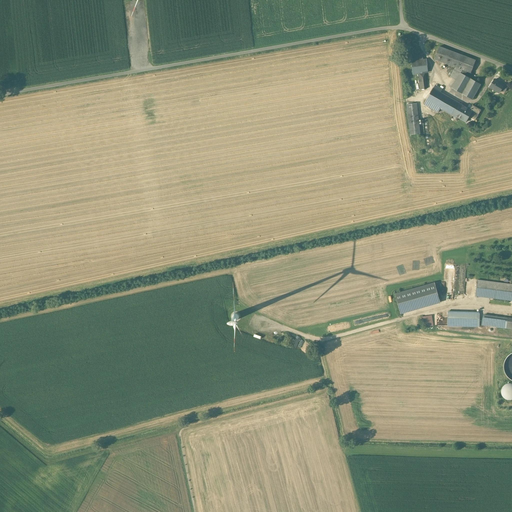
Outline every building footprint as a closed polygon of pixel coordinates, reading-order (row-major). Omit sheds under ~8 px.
[(467,57),(440,46),(435,59),(461,70),(467,57)] [(426,60),(412,61),(413,74),(428,72),(426,60)] [(425,73),(418,74),(419,90),(427,89),(425,73)] [(480,85),(460,73),(452,88),(472,100),(480,85)] [(504,85),(494,80),(490,87),(499,93),(501,90),(504,86),(504,85)] [(451,99),(433,89),(426,100),(440,108),(456,117),(463,106),(452,99),(451,99)] [(440,108),(426,100),(424,104),(438,112),(440,108)] [(417,103),(407,105),(410,135),(420,134),(417,103)] [(470,110),(463,106),(456,117),(466,122),(469,117),(475,120),(480,110),(472,106),(470,110)] [(511,284),(477,280),(475,296),(511,301),(511,284)] [(434,283),(395,294),(401,313),(439,302),(434,283)] [(479,312),(449,311),(448,326),(479,326),(479,312)] [(432,315),(422,317),(423,327),(433,326),(432,315)] [(511,318),(484,315),(482,325),(511,328),(511,318)] [(511,398),(511,383),(511,384),(502,387),(506,400),(511,398)]
